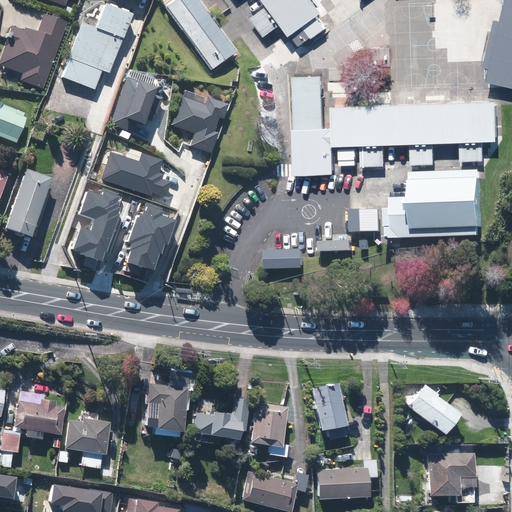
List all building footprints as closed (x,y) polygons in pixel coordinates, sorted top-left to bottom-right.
[(196,0),(169,0),(163,5),(216,73),(239,55),(196,0)] [(324,12),(315,0),(264,0),(268,4),(249,17),(265,41),(284,28),(301,52),(331,31),(321,16),(324,12)] [(511,0),(503,0),(498,20),(493,19),(481,68),(487,69),(484,82),(511,88),(511,0)] [(83,23),(62,80),(95,92),(98,82),(102,71),(110,74),(132,14),(107,4),(98,28),(83,23)] [(43,87),(64,24),(43,17),(32,36),(2,37),(0,64),(19,71),(20,79),(43,87)] [(344,69),(330,68),(330,81),(343,82),(344,69)] [(121,77),(105,74),(103,84),(110,86),(109,88),(113,89),(114,86),(119,87),(121,77)] [(329,75),(291,77),(296,175),(334,173),(329,75)] [(126,77),(109,124),(131,132),(135,122),(142,124),(146,112),(155,115),(162,98),(153,95),(155,88),(126,77)] [(181,97),(171,125),(194,134),(190,145),(210,153),(217,133),(212,132),(218,118),(222,119),(227,105),(207,98),(205,105),(181,97)] [(335,104),(336,145),(363,144),(364,167),(387,166),(386,143),(414,142),(415,164),(436,163),(436,142),(461,141),(462,162),(487,161),(486,140),(501,139),(499,98),(335,104)] [(26,112),(0,100),(0,133),(14,140),(26,112)] [(110,153),(101,180),(151,196),(152,192),(165,196),(169,182),(160,180),(162,175),(158,173),(162,161),(141,154),(138,162),(110,153)] [(391,196),(392,237),(483,235),(481,169),(411,171),(412,195),(391,196)] [(35,243),(53,181),(24,173),(6,234),(35,243)] [(87,189),(78,214),(93,219),(116,227),(120,214),(119,214),(121,208),(119,207),(120,203),(118,202),(120,196),(118,196),(119,193),(102,187),(100,194),(87,189)] [(128,233),(165,245),(169,246),(177,220),(163,215),(164,211),(162,210),(162,208),(147,203),(143,214),(140,214),(140,215),(134,213),(128,233)] [(382,208),(352,208),(352,233),(382,233),(382,208)] [(116,227),(93,219),(89,231),(79,228),(72,249),(81,252),(80,255),(102,262),(106,252),(107,252),(116,227)] [(162,254),(165,245),(128,233),(125,242),(131,244),(129,250),(131,251),(127,263),(146,269),(147,267),(154,270),(160,253),(162,254)] [(304,250),(264,252),(265,274),(305,273),(304,250)] [(185,386),(148,384),(146,424),(154,425),(153,429),(182,431),(185,386)] [(334,384),(312,388),(319,427),(327,429),(329,437),(346,436),(334,384)] [(456,413),(424,386),(407,405),(440,432),(456,413)] [(16,400),(13,426),(59,432),(62,407),(54,405),(55,401),(39,399),(39,403),(16,400)] [(243,437),(246,401),(233,399),(231,413),(210,411),(210,415),(195,414),(192,431),(227,437),(243,437)] [(284,405),(250,401),(246,441),(280,445),(284,405)] [(108,425),(67,422),(64,447),(106,452),(108,425)] [(18,431),(2,429),(0,446),(0,447),(16,450),(18,431)] [(349,461),(348,447),(331,449),(332,463),(349,461)] [(100,454),(81,453),(80,465),(87,465),(87,473),(99,473),(100,454)] [(470,454),(426,454),(426,493),(458,493),(458,484),(470,483),(470,454)] [(14,456),(0,456),(0,465),(13,466),(14,456)] [(402,461),(393,462),(394,474),(404,473),(402,461)] [(362,466),(317,466),(318,496),(362,495),(362,466)] [(197,474),(185,472),(183,484),(195,486),(197,474)] [(13,475),(0,473),(0,498),(9,500),(13,475)] [(291,483),(249,473),(243,500),(285,509),(291,483)] [(108,511),(112,492),(51,482),(48,500),(60,502),(58,511),(79,511),(80,511),(86,511),(108,511)] [(129,497),(125,511),(176,511),(177,507),(155,503),(155,501),(135,497),(134,498),(129,497)]
